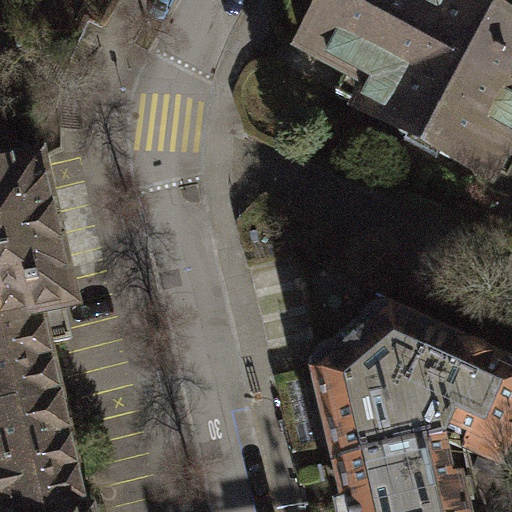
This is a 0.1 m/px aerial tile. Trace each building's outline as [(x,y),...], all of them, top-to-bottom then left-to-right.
[(360,112),(488,180),(511,136),(511,27),(461,0),(316,0),(317,0),(322,10),(304,47),(375,85),(360,112)] [(0,351),(46,344),(71,340),(62,305),(74,304),(41,160),(7,144),(0,145),(0,351)] [(347,511),(465,511),(457,480),(447,475),(440,437),(449,428),(466,435),(462,447),(500,464),(511,435),(511,367),(385,309),(312,363),(321,401),(347,511)] [(0,501),(79,483),(46,344),(0,351),(0,501)] [(0,511),(86,511),(79,483),(0,501),(0,511)]
